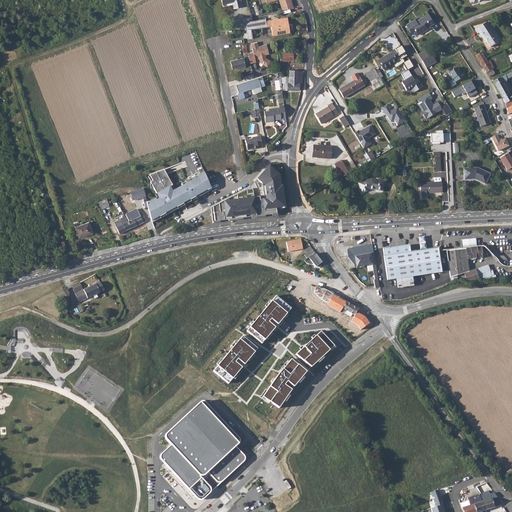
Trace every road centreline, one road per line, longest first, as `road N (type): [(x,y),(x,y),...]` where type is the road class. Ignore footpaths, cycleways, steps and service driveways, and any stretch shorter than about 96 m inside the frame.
road 1 (unclassified): [(348,280),(326,283),(236,262),(180,284),(112,333),(58,325)]
road 2 (tertiary): [(298,224),(157,246),(0,290)]
road 3 (residential): [(386,318),(212,511)]
road 4 (tertiary): [(511,217),(320,228)]
road 5 (unclassified): [(386,318),(488,476)]
road 6 (unknown): [(295,203),(389,175),(387,215),(372,225)]
road 7 (residential): [(243,182),(216,41)]
road 8 (residential): [(306,97),(411,0)]
road 9 (unclassified): [(385,312),(511,291)]
road 10 (residential): [(511,141),(451,29)]
